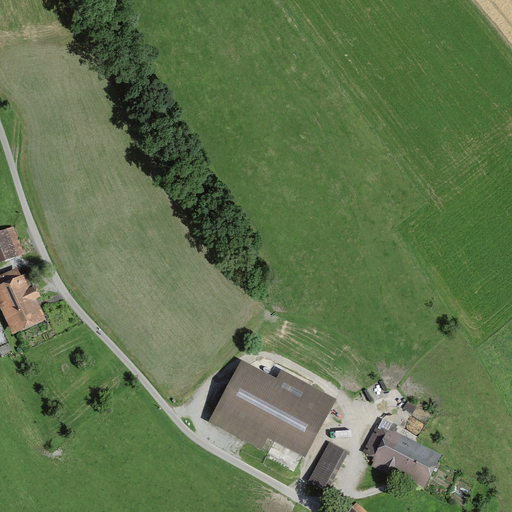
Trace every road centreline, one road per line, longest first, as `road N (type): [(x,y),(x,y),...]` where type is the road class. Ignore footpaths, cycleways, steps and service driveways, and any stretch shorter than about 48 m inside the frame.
road 1 (unclassified): [(323,511),(189,436),(60,293),(0,134)]
road 2 (track): [(189,405),(267,311)]
